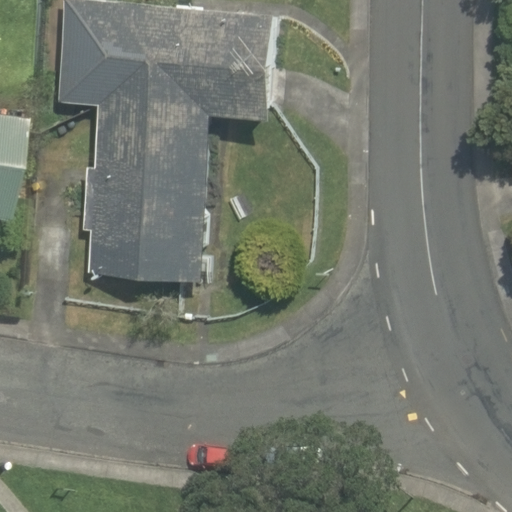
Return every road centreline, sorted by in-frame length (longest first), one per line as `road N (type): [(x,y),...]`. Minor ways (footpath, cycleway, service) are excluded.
road 1 (residential): [(457,376),(307,406),(172,416),(0,405)]
road 2 (residential): [(457,376),(419,198),(422,0)]
